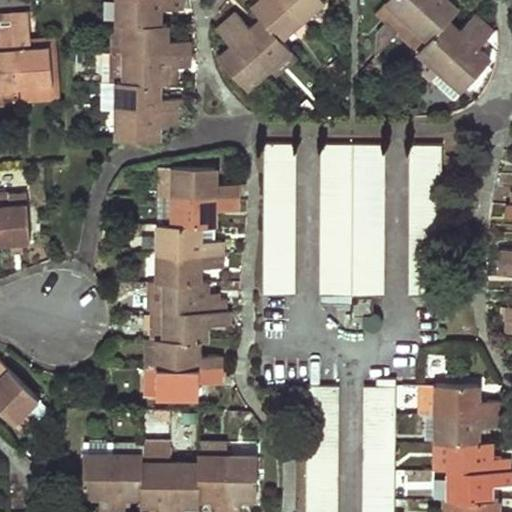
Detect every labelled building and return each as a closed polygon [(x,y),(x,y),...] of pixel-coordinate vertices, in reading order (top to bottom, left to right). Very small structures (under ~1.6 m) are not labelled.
[(116,0),(116,22),(123,22),(124,80),(115,80),(116,137),(158,139),(157,122),(180,122),(181,97),(158,96),(158,81),(165,80),(166,64),(188,64),(189,39),(166,38),(166,23),(158,23),(159,5),(179,8),(179,0),(116,0)] [(321,0),(255,0),(251,4),(261,16),(248,27),(234,10),(215,27),(230,44),(217,54),(245,85),(266,67),(288,48),(278,36),(321,0)] [(427,39),(384,0),(383,0),(374,10),(418,50),(427,39)] [(384,0),(427,39),(418,50),(439,69),(461,88),(489,57),(476,46),(491,30),(472,13),(458,30),(446,18),(456,6),(449,0),(384,0)] [(29,38),(26,9),(11,10),(16,84),(21,84),(51,82),(48,43),(24,45),(24,38),(29,38)] [(16,84),(11,10),(0,11),(0,85),(13,85),(16,84)] [(57,93),(53,37),(29,38),(24,38),(24,45),(48,43),(51,82),(21,84),(22,96),(57,93)] [(294,55),(288,48),(266,67),(273,74),(294,55)] [(453,98),(461,88),(439,69),(430,78),(453,98)] [(14,92),(13,85),(0,85),(0,101),(2,101),(2,93),(14,92)] [(291,293),(292,141),(261,141),(260,292),(291,293)] [(352,293),(371,293),(380,293),(380,141),(319,141),(319,301),(352,301),(352,293)] [(439,294),(440,142),(408,141),(408,296),(439,294)] [(215,180),(214,163),(156,164),(157,193),(173,194),(172,223),(157,223),(157,279),(147,279),(147,308),(151,308),(164,308),(164,336),(157,337),(156,338),(156,366),(146,366),(143,366),(143,395),(198,395),(198,378),(219,379),(219,353),(198,353),(198,337),(206,337),(205,321),(228,321),(228,308),(224,309),(223,295),(206,295),(206,280),(199,280),(198,263),(220,264),(220,237),(212,237),(199,238),(198,223),(212,223),(214,223),(214,206),(236,206),(236,180),(215,180)] [(511,189),(511,202),(506,202),(506,214),(511,214),(511,247),(499,247),(499,273),(511,272),(511,305),(506,305),(505,330),(511,330),(511,189)] [(28,239),(24,190),(7,192),(8,201),(0,201),(0,240),(10,240),(20,239),(28,239)] [(0,201),(8,201),(7,192),(0,192),(0,201)] [(157,223),(172,223),(173,194),(157,193),(157,223)] [(137,246),(151,246),(151,274),(154,274),(154,222),(137,222),(137,246)] [(212,237),(212,223),(198,223),(199,238),(212,237)] [(20,250),(20,239),(10,240),(10,250),(20,250)] [(352,293),(352,301),(352,314),(370,314),(371,293),(352,293)] [(164,336),(164,308),(151,308),(150,336),(157,337),(164,336)] [(156,366),(156,338),(145,339),(146,366),(156,366)] [(37,395),(0,359),(0,407),(19,426),(33,412),(27,407),(37,395)] [(394,389),(394,376),(376,376),(376,384),(364,384),(361,511),(392,511),(393,411),(394,389)] [(434,411),(434,382),(420,382),(419,411),(434,411)] [(476,399),(477,382),(434,382),(434,411),(434,414),(433,436),(433,439),(448,439),(448,469),(447,497),(455,497),(454,511),(496,511),(498,498),(489,498),(490,482),(511,481),(511,468),(508,469),(507,457),(491,456),(491,440),(475,440),(476,424),(498,424),(499,400),(476,399)] [(333,511),(335,383),(305,384),(303,511),(333,511)] [(27,407),(33,412),(36,415),(47,405),(37,395),(27,407)] [(169,434),(170,408),(144,407),(143,433),(169,434)] [(433,436),(434,414),(423,414),(422,436),(433,436)] [(110,438),(82,438),(82,451),(110,451),(110,438)] [(140,451),(140,439),(110,438),(110,451),(140,451)] [(168,459),(168,439),(140,439),(140,451),(140,459),(168,459)] [(226,452),(226,440),(197,439),(197,452),(226,452)] [(448,439),(433,439),(431,439),(430,469),(448,469),(448,439)] [(255,494),(255,451),(226,452),(197,452),(197,459),(168,459),(140,459),(140,451),(110,451),(82,451),(82,493),(98,494),(97,511),(123,511),(123,494),(139,495),(140,502),(155,501),(155,511),(181,511),(181,502),(197,502),(197,494),(214,494),(213,511),(237,511),(238,494),(255,494)] [(454,511),(455,497),(447,497),(445,497),(444,511),(454,511)]
